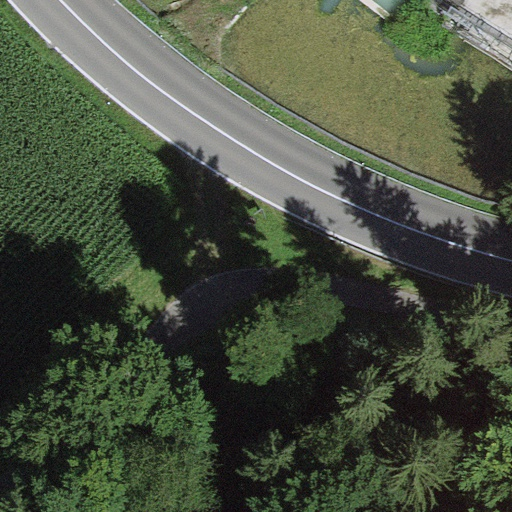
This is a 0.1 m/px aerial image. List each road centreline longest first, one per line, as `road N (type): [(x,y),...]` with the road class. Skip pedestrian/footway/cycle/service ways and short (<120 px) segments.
road 1 (track): [(511,327),(273,277),(222,289),(0,486)]
road 2 (tertiary): [(511,258),(320,194),(194,114),(62,0)]
road 3 (track): [(205,303),(201,193),(229,138)]
